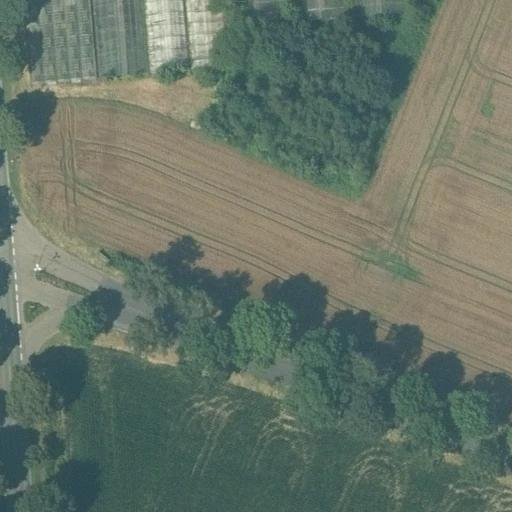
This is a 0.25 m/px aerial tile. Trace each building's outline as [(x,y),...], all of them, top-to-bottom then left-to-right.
[(85,0),(22,0),(29,88),(92,83),(85,0)] [(144,0),(90,0),(97,83),(150,79),(144,0)] [(176,0),(149,0),(155,78),(182,76),(176,0)] [(225,0),(185,0),(192,75),(231,72),(225,0)] [(231,0),(234,35),(288,31),(285,0),(293,0),(296,30),(349,26),(347,0),(354,0),(357,25),(410,21),(408,0),(231,0)]
